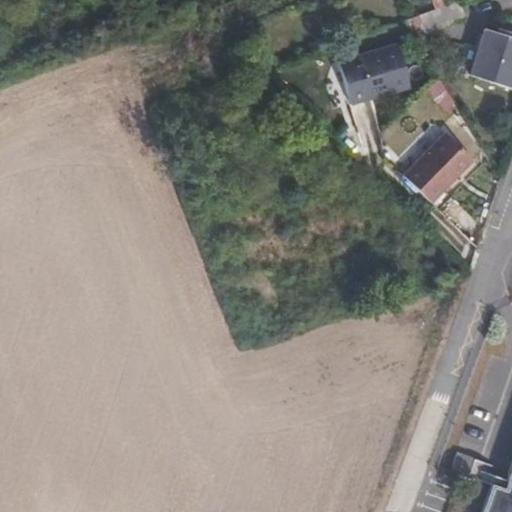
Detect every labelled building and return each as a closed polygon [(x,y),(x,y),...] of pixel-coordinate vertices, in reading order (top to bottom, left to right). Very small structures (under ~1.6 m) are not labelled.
[(451,26),(442,5),(416,15),(425,36),(451,26)] [(511,70),(511,40),(481,30),(467,77),(507,89),(511,70)] [(395,45),(334,61),(346,104),(406,87),(395,45)] [(470,161),(442,133),(399,176),(427,203),(470,161)] [(511,511),(511,454),(503,479),(490,475),(477,511),(511,511)]
